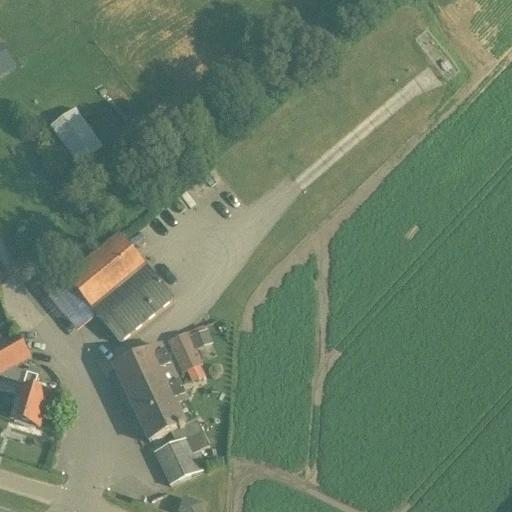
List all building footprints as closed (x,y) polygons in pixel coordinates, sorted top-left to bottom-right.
[(2,52),(0,53),(0,75),(11,70),(2,52)] [(75,109),(49,127),(79,168),(104,150),(75,109)] [(118,238),(66,282),(99,322),(121,347),(173,303),(144,268),(118,238)] [(201,245),(170,260),(175,272),(207,256),(201,245)] [(66,282),(65,281),(43,297),(75,340),(99,322),(66,282)] [(170,350),(179,369),(183,376),(203,366),(197,353),(212,347),(206,333),(190,339),(189,336),(188,334),(167,344),(169,347),(170,350)] [(0,345),(0,379),(23,386),(12,422),(38,430),(47,397),(35,394),(42,372),(30,368),(28,373),(24,372),(24,373),(14,370),(30,361),(16,336),(0,345)] [(156,457),(170,489),(207,473),(198,455),(209,450),(162,351),(114,372),(149,445),(171,435),(177,448),(156,457)]
